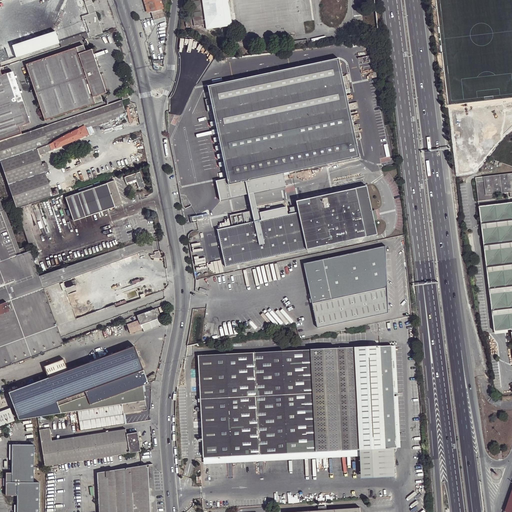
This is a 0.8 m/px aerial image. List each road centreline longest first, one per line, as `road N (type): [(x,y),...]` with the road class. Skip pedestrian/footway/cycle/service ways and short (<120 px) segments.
road 1 (primary): [(147,107),(182,300),(166,405),(173,511)]
road 2 (motorway): [(474,511),(429,146)]
road 3 (motorway): [(411,155),(457,511)]
road 4 (motorway): [(411,155),(439,511)]
road 5 (motorway): [(481,455),(429,146)]
road 6 (unknown): [(173,240),(223,213),(366,180)]
road 7 (unknown): [(469,185),(486,323),(511,371)]
road 8 (motorway): [(392,0),(411,155)]
road 9 (motorway): [(429,146),(411,0)]
road 10 (unknown): [(110,138),(95,161),(63,175),(52,167),(56,155),(101,138)]
